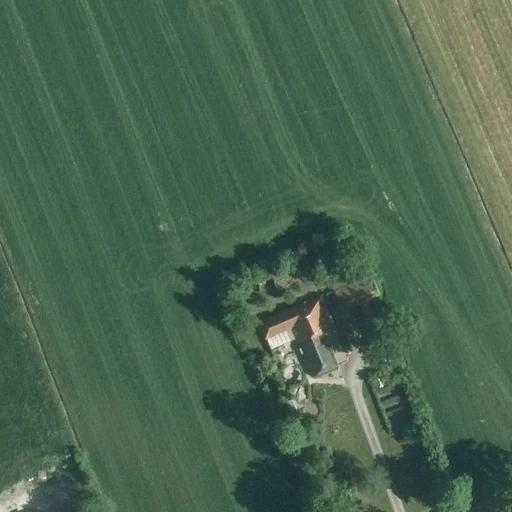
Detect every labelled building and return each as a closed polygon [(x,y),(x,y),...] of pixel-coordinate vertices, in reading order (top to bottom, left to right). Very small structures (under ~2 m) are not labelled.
[(301,283),(295,267),(271,276),(277,292),(301,283)] [(333,287),(334,292),(372,277),(370,272),(333,287)] [(372,277),(334,292),(342,311),(379,297),(372,277)] [(336,333),(321,297),(259,323),(266,339),(292,328),(312,376),(335,366),(324,338),(336,333)] [(383,371),(371,375),(375,389),(387,385),(383,371)] [(297,411),(290,414),(296,427),(303,423),(297,411)]
